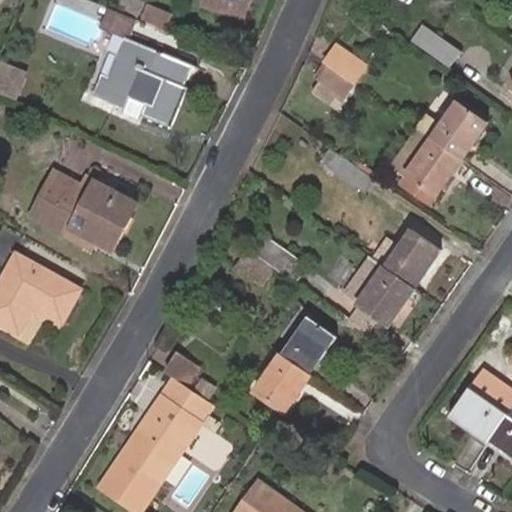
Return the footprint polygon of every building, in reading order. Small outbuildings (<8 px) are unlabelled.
[(245,0),(205,0),(203,7),(241,18),(245,0)] [(246,20),(250,0),(245,0),(241,18),(246,20)] [(140,21),(164,31),(169,17),(145,6),(140,21)] [(461,51),(424,24),(413,40),(451,66),(461,51)] [(182,86),(191,67),(127,39),(110,78),(106,76),(97,96),(123,108),(128,97),(149,105),(144,117),(169,127),(187,88),(182,86)] [(338,45),(326,63),(329,65),(354,83),(366,65),(338,45)] [(0,88),(21,96),(32,68),(3,56),(0,63),(0,88)] [(339,103),(354,83),(329,65),(319,79),(309,94),(325,105),(330,98),(339,103)] [(468,141),(473,145),(489,122),(460,102),(443,127),(429,117),(420,129),(434,139),(458,156),(468,141)] [(408,177),(434,139),(420,129),(393,166),(408,177)] [(432,204),(453,173),(448,170),(458,156),(434,139),(408,177),(403,185),(432,204)] [(458,156),(463,159),(473,145),(468,141),(458,156)] [(376,179),(331,147),(321,162),(366,194),(376,179)] [(453,173),(463,159),(458,156),(448,170),(453,173)] [(72,229),(96,242),(114,252),(139,205),(96,181),(91,191),(56,173),(32,218),(67,236),(72,229)] [(92,250),(96,242),(72,229),(67,236),(92,250)] [(403,245),(387,268),(412,285),(422,270),(427,274),(444,251),(414,229),(403,245)] [(261,232),(248,251),(273,268),(295,282),(307,265),(261,232)] [(390,236),(374,258),(387,268),(403,245),(390,236)] [(273,268),(248,251),(237,267),(261,285),(273,268)] [(29,304),(34,307),(62,323),(81,290),(19,256),(8,273),(11,274),(0,293),(0,322),(18,333),(29,315),(24,311),(29,304)] [(387,268),(374,258),(348,295),(364,306),(388,322),(391,324),(407,302),(402,299),(412,285),(387,268)] [(412,285),(417,289),(427,274),(422,270),(412,285)] [(407,302),(417,289),(412,285),(402,299),(407,302)] [(29,315),(34,307),(29,304),(24,311),(29,315)] [(376,338),(388,322),(364,306),(353,322),(376,338)] [(310,317),(283,356),(307,373),(317,358),(321,361),(338,338),(310,317)] [(283,356),(270,347),(259,361),(273,370),(255,394),(284,415),(302,389),(297,386),(307,373),(283,356)] [(166,371),(190,388),(203,369),(179,352),(166,371)] [(307,373),(312,376),(321,361),(317,358),(307,373)] [(302,389),(312,376),(307,373),(297,386),(302,389)] [(175,381),(164,397),(195,418),(203,424),(215,409),(175,381)] [(490,438),(508,413),(471,387),(450,418),(473,434),(476,429),(490,438)] [(133,453),(129,449),(103,487),(139,511),(142,511),(185,451),(176,445),(195,418),(164,397),(153,413),(159,416),(133,453)] [(153,413),(129,449),(133,453),(159,416),(153,413)] [(511,415),(508,413),(490,438),(504,449),(501,453),(511,460),(511,415)] [(176,445),(185,451),(203,424),(195,418),(176,445)] [(473,434),(487,443),(490,438),(476,429),(473,434)] [(490,438),(487,443),(501,453),(504,449),(490,438)] [(294,511),(291,509),(294,505),(261,481),(238,511),(294,511)]
